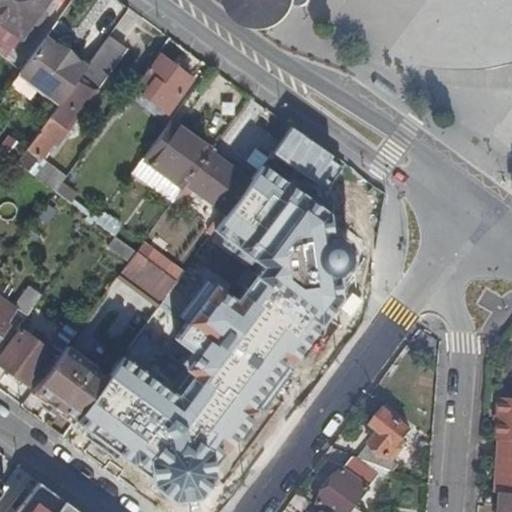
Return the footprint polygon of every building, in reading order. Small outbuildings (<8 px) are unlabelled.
[(43,0),(0,0),(0,30),(15,41),(43,0)] [(239,0),(240,1),(242,7),(243,9),(245,12),(246,14),(251,18),(253,19),(257,20),(262,22),(267,22),(273,20),(276,19),(278,17),(281,14),(284,11),(286,7),(288,3),(298,7),(302,8),(305,8),(308,7),(310,4),(312,2),(312,0),(239,0)] [(12,167),(53,196),(60,186),(64,181),(38,163),(49,148),(51,149),(122,53),(104,40),(82,70),(54,109),(12,167)] [(42,40),(14,79),(54,109),(82,70),(42,40)] [(153,59),(129,92),(162,116),(186,83),(153,59)] [(0,106),(0,125),(2,127),(11,115),(0,106)] [(511,139),(511,109),(498,129),(511,139)] [(73,424),(63,438),(167,511),(215,511),(247,482),(367,317),(381,186),(298,120),(274,149),(253,178),(247,186),(223,219),(181,276),(174,286),(163,302),(155,312),(132,343),(106,378),(103,383),(85,407),(73,424)] [(208,154),(167,124),(139,162),(180,192),(182,189),(207,156),(208,154)] [(16,155),(23,142),(7,134),(0,147),(16,155)] [(247,186),(207,156),(182,189),(223,219),(247,186)] [(76,197),(60,186),(53,196),(68,208),(76,197)] [(103,213),(97,225),(116,235),(122,223),(103,213)] [(127,264),(133,255),(113,240),(106,249),(127,264)] [(163,302),(174,286),(133,255),(127,264),(114,282),(155,312),(163,302)] [(25,319),(40,299),(28,291),(13,310),(0,300),(0,334),(16,312),(25,319)] [(25,323),(46,338),(56,325),(35,310),(25,323)] [(48,358),(55,363),(76,334),(65,326),(46,351),(41,347),(45,341),(32,331),(27,337),(21,333),(0,361),(0,367),(26,387),(48,358)] [(103,383),(106,378),(70,351),(37,397),(43,402),(60,414),(73,424),(85,407),(103,383)] [(54,421),(60,414),(43,402),(38,409),(54,421)] [(511,410),(495,409),(492,451),(511,452),(511,410)] [(406,442),(380,422),(369,436),(378,443),(368,456),(385,470),(406,442)] [(511,452),(492,451),(489,504),(493,504),(511,505),(511,452)] [(385,470),(368,456),(357,469),(387,481),(392,475),(385,470)] [(352,511),(373,485),(348,466),(312,511),(352,511)] [(399,469),(394,483),(405,488),(411,474),(399,469)] [(74,511),(37,485),(16,511),(74,511)]
